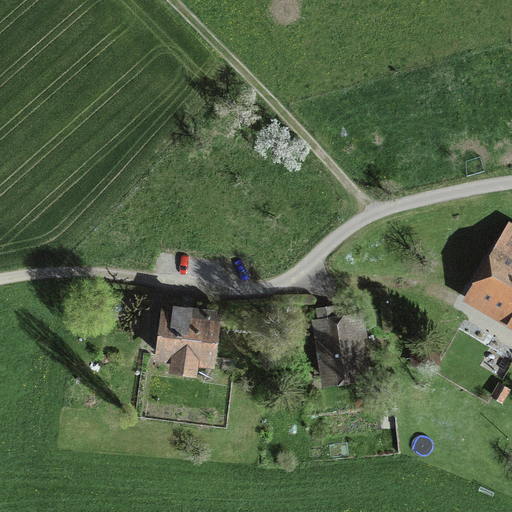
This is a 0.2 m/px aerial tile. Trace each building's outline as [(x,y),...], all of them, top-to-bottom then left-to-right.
[(511,223),(509,221),(462,301),(511,329),(511,223)] [(311,320),(321,387),(370,380),(364,339),(368,338),(364,312),(336,316),(334,305),(316,308),(317,319),(311,320)] [(209,362),(214,320),(212,319),(213,312),(170,306),(169,313),(167,313),(161,355),(175,357),(173,367),(194,370),(195,360),(209,362)] [(411,368),(440,366),(439,348),(410,350),(411,368)] [(488,369),(501,371),(503,357),(490,356),(488,369)] [(503,403),(511,390),(499,382),(491,396),(503,403)]
